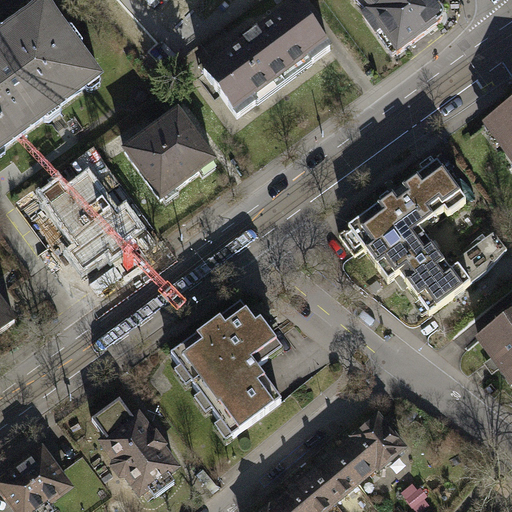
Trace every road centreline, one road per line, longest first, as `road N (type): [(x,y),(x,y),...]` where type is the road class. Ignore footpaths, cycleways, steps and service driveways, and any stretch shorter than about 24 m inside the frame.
road 1 (secondary): [(511,38),(251,225)]
road 2 (secondary): [(251,225),(0,411)]
road 3 (residential): [(226,511),(403,360)]
road 4 (residential): [(403,360),(316,298),(251,225)]
road 5 (residential): [(403,360),(511,444)]
